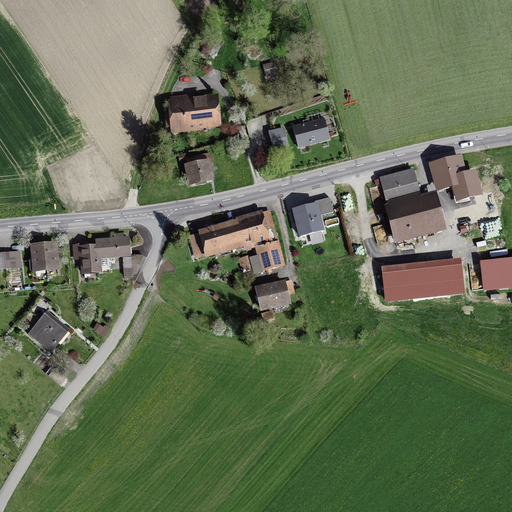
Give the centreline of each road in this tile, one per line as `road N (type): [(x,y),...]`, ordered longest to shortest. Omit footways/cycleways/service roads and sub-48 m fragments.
road 1 (tertiary): [(511,133),(161,211)]
road 2 (residential): [(0,506),(51,417),(124,321),(158,248),(161,211)]
road 3 (unknown): [(369,172),(391,252),(473,239)]
road 4 (tertiary): [(161,211),(0,227)]
